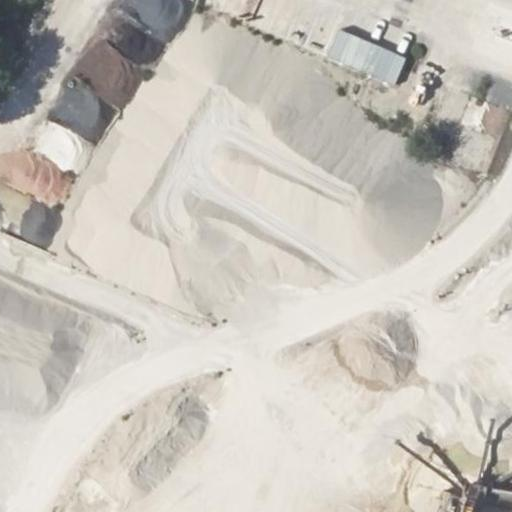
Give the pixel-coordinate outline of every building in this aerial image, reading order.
[(338,58),(350,19),(324,11),(311,49),(338,58)] [(68,176),(150,78),(93,30),(61,68),(79,84),(29,144),(68,176)] [(246,74),(259,79),(269,51),(256,46),(246,74)] [(450,161),(487,175),(501,137),(465,124),(474,99),(416,78),(403,116),(459,136),(450,161)] [(398,126),(406,99),(376,91),(368,117),(398,126)] [(474,102),(467,123),(499,134),(506,113),(474,102)]
